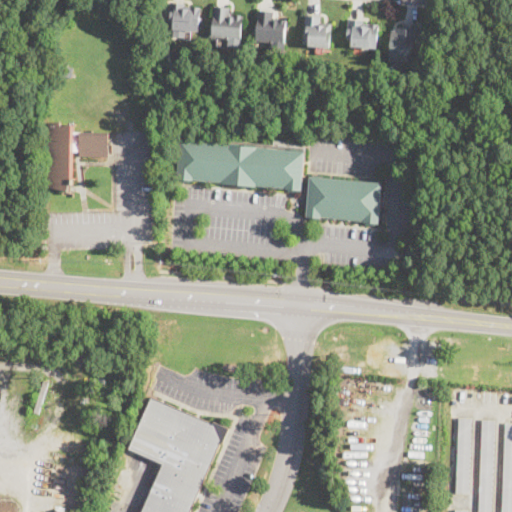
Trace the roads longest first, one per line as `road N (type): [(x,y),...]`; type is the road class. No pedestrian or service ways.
road 1 (secondary): [(511,327),(0,281)]
road 2 (residential): [(305,305),(291,436),(265,511)]
